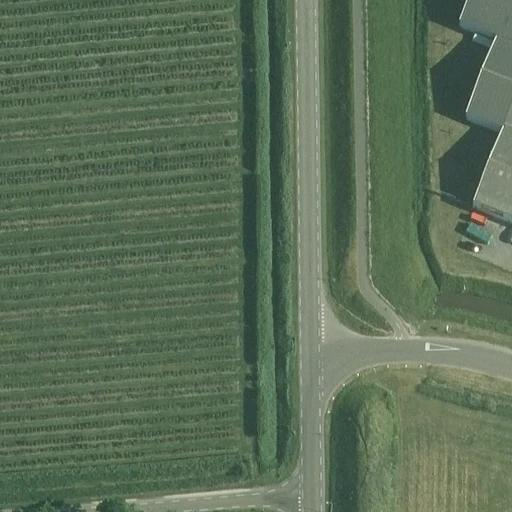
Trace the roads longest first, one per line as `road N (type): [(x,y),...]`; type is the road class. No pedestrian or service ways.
road 1 (secondary): [(308,351),(305,0)]
road 2 (unclassified): [(308,351),(399,351),(511,368)]
road 3 (unclassified): [(310,497),(107,511)]
road 4 (secondary): [(308,351),(310,497)]
